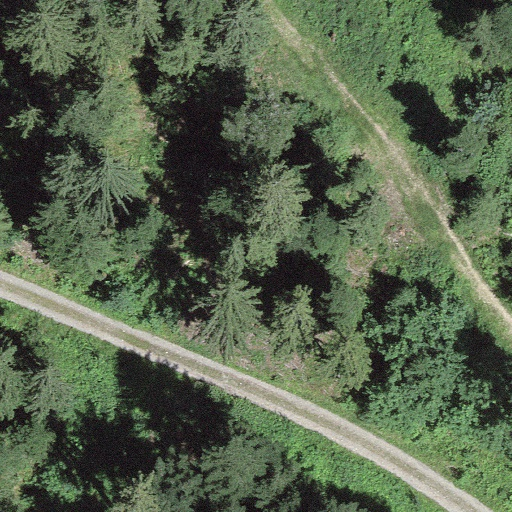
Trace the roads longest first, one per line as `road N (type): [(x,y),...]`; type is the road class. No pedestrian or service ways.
road 1 (track): [(0,285),(397,461),(471,511)]
road 2 (track): [(511,259),(284,0)]
